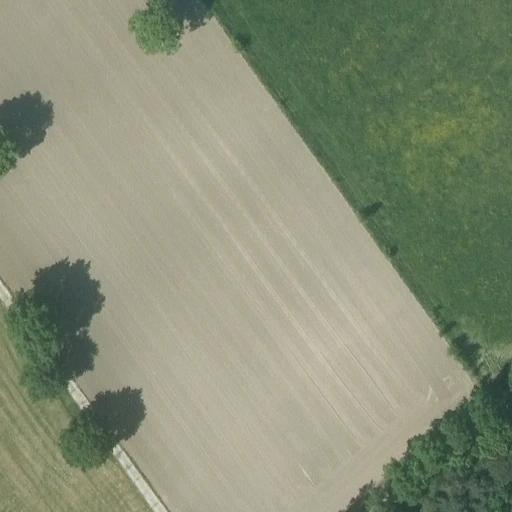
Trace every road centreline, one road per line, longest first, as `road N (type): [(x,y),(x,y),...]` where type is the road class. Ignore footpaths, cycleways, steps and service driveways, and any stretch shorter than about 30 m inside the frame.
road 1 (track): [(0,301),(153,511)]
road 2 (track): [(511,411),(388,511)]
